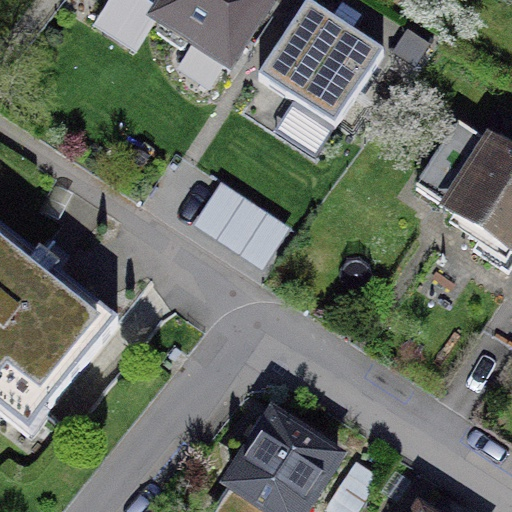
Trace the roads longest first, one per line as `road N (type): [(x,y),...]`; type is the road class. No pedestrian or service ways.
road 1 (residential): [(511,497),(252,327)]
road 2 (residential): [(108,511),(252,327)]
